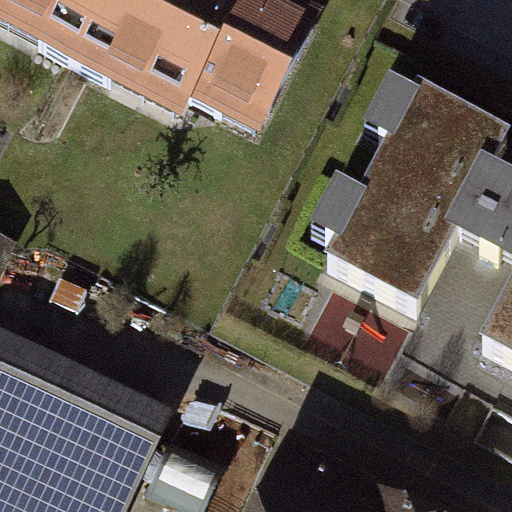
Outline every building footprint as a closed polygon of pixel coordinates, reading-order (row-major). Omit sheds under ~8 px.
[(0,0),(0,54),(69,90),(116,0),(0,0)] [(116,0),(69,90),(180,148),(195,119),(260,153),(327,25),(279,0),(116,0)] [(421,87),(326,259),(412,306),(507,135),(421,87)] [(511,286),(480,346),(511,363),(511,286)] [(0,359),(0,511),(144,511),(177,438),(0,359)] [(416,511),(316,461),(290,511),(416,511)]
